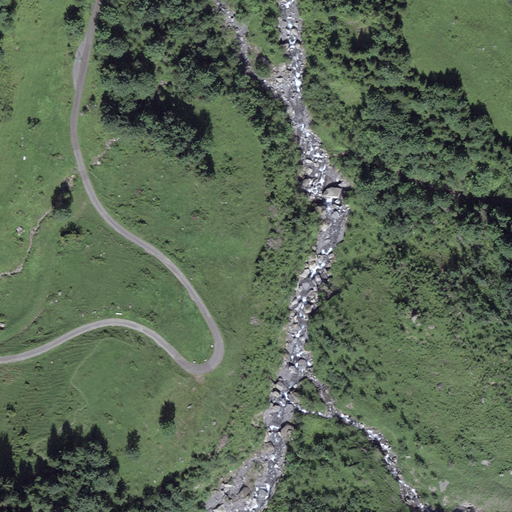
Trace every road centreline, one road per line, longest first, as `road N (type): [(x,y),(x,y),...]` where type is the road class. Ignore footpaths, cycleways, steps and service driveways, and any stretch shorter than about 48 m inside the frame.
road 1 (track): [(166,348),(202,370),(215,364),(221,343),(161,257),(121,231),(91,195),(73,123),(97,0)]
road 2 (track): [(166,348),(139,325),(115,321),(36,354),(0,359)]
